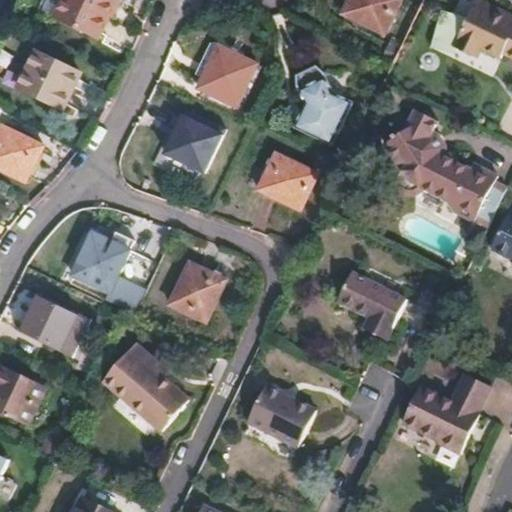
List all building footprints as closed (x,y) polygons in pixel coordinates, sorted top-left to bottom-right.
[(112,0),(64,0),(56,16),(99,37),(117,2),(112,0)] [(355,0),(347,16),(384,33),(399,0),(355,0)] [(511,13),(482,0),(476,0),(475,3),(511,21),(511,13)] [(511,21),(475,3),(453,48),(476,59),(480,49),(500,58),(503,52),(511,56),(511,21)] [(219,44),(199,85),(238,104),(257,63),(219,44)] [(39,54),(21,89),(64,110),(80,75),(39,54)] [(332,92),(322,72),(315,66),(297,75),(298,84),(307,101),(296,125),(332,142),(351,102),(332,92)] [(188,111),(167,153),(205,171),(225,130),(188,111)] [(424,191),(446,203),(453,196),(475,206),(469,219),(488,228),(506,190),(488,181),(490,175),(467,163),(465,168),(442,157),(436,154),(427,140),(430,135),(435,124),(413,113),(403,133),(380,147),(396,168),(392,177),(394,191),(403,200),(414,200),(424,191)] [(4,126),(0,133),(0,168),(29,182),(45,146),(4,126)] [(438,139),(430,135),(427,140),(436,154),(442,157),(445,150),(438,139)] [(274,154),(257,192),(298,212),(317,174),(274,154)] [(453,196),(446,203),(449,212),(468,221),(469,219),(475,206),(453,196)] [(491,249),(511,260),(511,212),(509,211),(491,249)] [(73,222),(52,263),(94,284),(113,242),(73,222)] [(189,264),(169,306),(205,323),(225,282),(189,264)] [(340,300),(362,311),(376,281),(355,271),(340,300)] [(376,281),(362,311),(371,316),(367,325),(389,336),(408,297),(376,281)] [(38,293),(19,329),(61,351),(78,314),(38,293)] [(134,347),(102,384),(159,435),(186,403),(151,372),(154,366),(134,347)] [(2,366),(0,370),(0,411),(25,423),(43,387),(2,366)] [(461,453),(469,437),(464,434),(470,423),(474,426),(481,415),(478,413),(491,387),(464,374),(451,400),(423,386),(403,423),(437,439),(437,442),(461,453)] [(249,419),(295,442),(313,405),(267,382),(249,419)] [(313,405),(295,442),(302,445),(320,410),(313,405)] [(464,434),(469,437),(474,426),(470,423),(464,434)] [(218,511),(196,500),(189,511),(218,511)] [(104,511),(82,501),(76,511),(104,511)]
